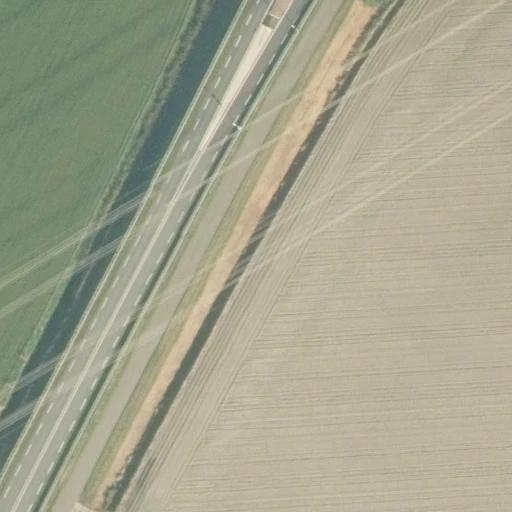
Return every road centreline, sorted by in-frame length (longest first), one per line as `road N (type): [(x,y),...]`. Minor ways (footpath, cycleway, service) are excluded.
road 1 (unclassified): [(60,511),(175,281),(333,0)]
road 2 (trunk): [(11,511),(154,233)]
road 3 (trunk): [(154,233),(299,0)]
road 4 (trunk): [(257,0),(154,233)]
